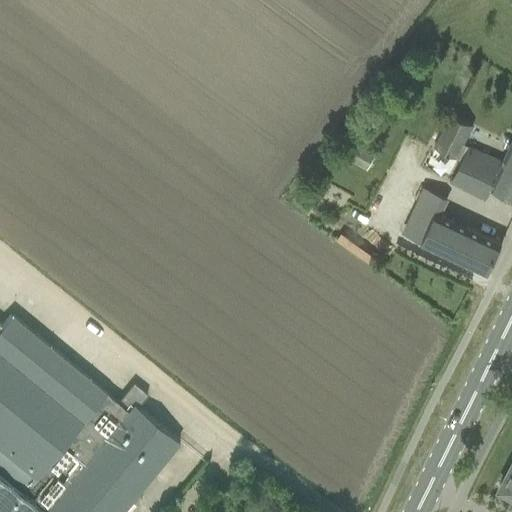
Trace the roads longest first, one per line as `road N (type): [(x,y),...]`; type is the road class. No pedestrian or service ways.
road 1 (track): [(0,250),(327,511)]
road 2 (secondary): [(417,511),(511,331)]
